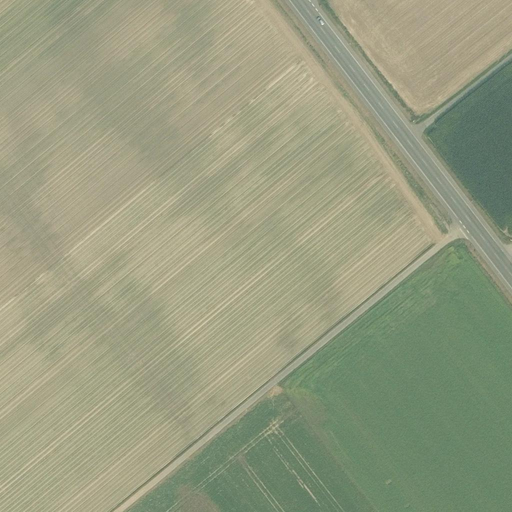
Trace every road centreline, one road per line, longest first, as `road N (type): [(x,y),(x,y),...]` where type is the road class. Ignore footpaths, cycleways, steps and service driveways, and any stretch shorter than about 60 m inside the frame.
road 1 (track): [(469,221),(118,511)]
road 2 (secondary): [(511,276),(298,0)]
